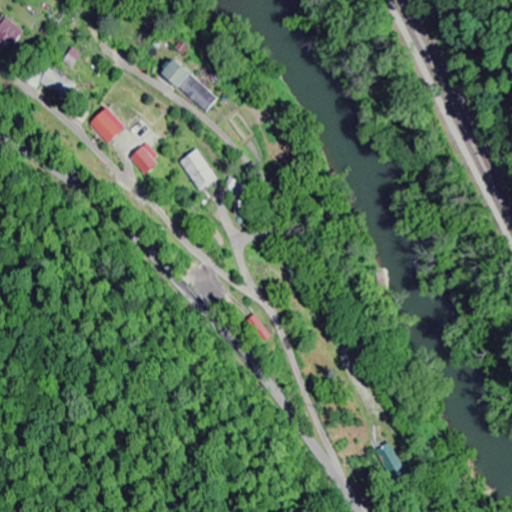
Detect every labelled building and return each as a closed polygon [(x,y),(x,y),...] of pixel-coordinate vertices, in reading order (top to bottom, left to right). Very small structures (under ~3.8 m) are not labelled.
[(0,38),(0,49),(10,57),(29,30),(11,17),(0,31),(0,33),(2,35),(0,38)] [(183,60),(169,75),(211,113),(224,99),(183,60)] [(95,125),(113,146),(134,128),(115,107),(95,125)] [(149,177),(166,162),(151,145),(134,160),(149,177)] [(185,160),(199,192),(221,183),(207,150),(185,160)] [(386,476),(405,469),(396,444),(376,451),(386,476)]
